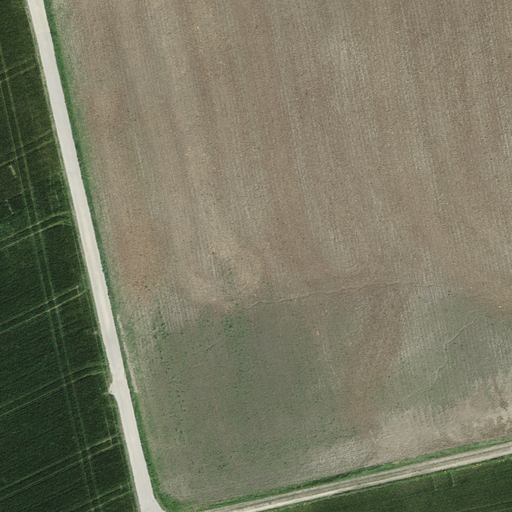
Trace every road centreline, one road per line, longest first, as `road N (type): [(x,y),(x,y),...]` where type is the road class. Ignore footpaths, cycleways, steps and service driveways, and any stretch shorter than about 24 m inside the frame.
road 1 (track): [(149,511),(36,0)]
road 2 (track): [(511,450),(234,511)]
